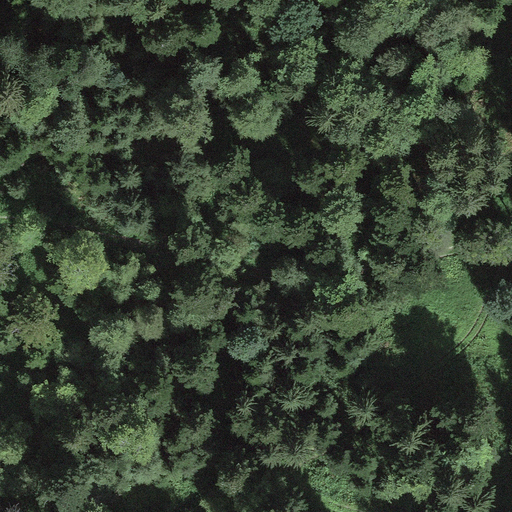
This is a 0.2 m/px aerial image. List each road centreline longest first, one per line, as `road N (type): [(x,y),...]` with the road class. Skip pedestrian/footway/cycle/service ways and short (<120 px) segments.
road 1 (track): [(0,221),(65,228),(240,273),(310,280),(511,245)]
road 2 (track): [(0,232),(60,269),(323,511)]
